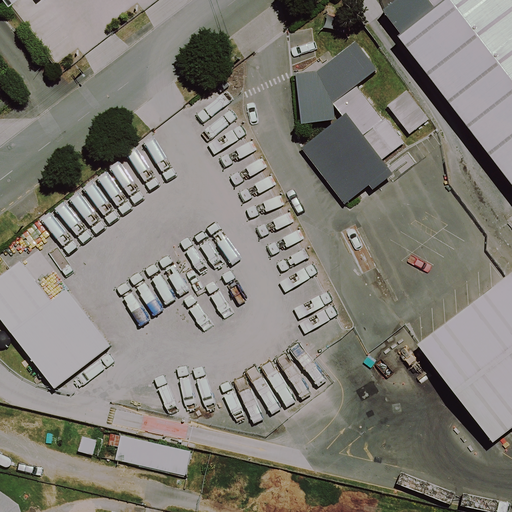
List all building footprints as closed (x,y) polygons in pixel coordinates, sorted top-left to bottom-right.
[(511,0),(394,0),(384,8),(511,175),(511,0)] [(320,69),(292,73),(299,127),(335,123),(333,108),(378,71),(354,42),(320,69)] [(401,76),(380,91),(401,120),(422,106),(401,76)] [(378,98),(353,113),(369,140),(394,126),(378,98)] [(490,442),(511,423),(511,269),(414,349),(490,442)] [(28,281),(0,302),(0,342),(18,365),(65,329),(57,318),(68,310),(51,287),(40,296),(28,281)] [(138,374),(99,325),(59,365),(77,383),(95,366),(120,390),(138,374)] [(26,384),(0,377),(0,404),(20,409),(26,384)] [(80,392),(37,382),(31,408),(102,425),(107,405),(79,398),(80,392)] [(185,453),(116,436),(110,459),(179,476),(185,453)] [(0,492),(0,511),(20,511),(18,506),(0,492)]
